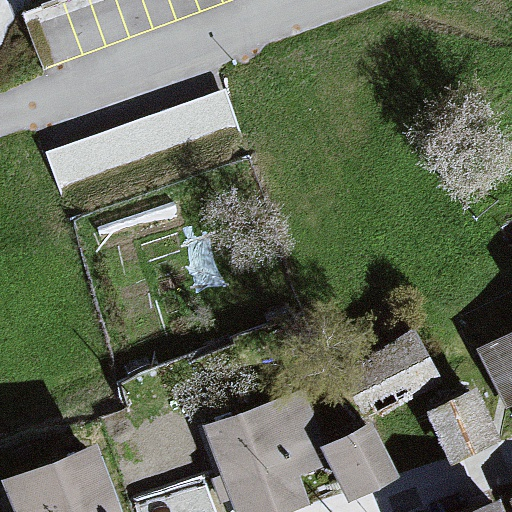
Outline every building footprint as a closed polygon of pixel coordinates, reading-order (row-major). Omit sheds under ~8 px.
[(23,0),(47,59),(198,0),(23,0)] [(250,156),(227,88),(46,151),(70,219),(250,156)] [(445,381),(415,328),(336,373),(366,426),(445,381)] [(511,332),(476,349),(505,409),(511,405),(511,406),(511,332)] [(202,426),(234,511),(282,511),(311,501),(301,475),(326,466),(318,444),(328,440),(307,386),(202,426)] [(502,441),(477,387),(425,411),(450,465),(502,441)] [(178,392),(101,419),(130,501),(208,473),(178,392)] [(401,476),(374,422),(322,448),(349,502),(401,476)] [(115,511),(86,445),(0,481),(0,498),(6,511),(115,511)] [(495,511),(488,494),(446,511),(495,511)]
